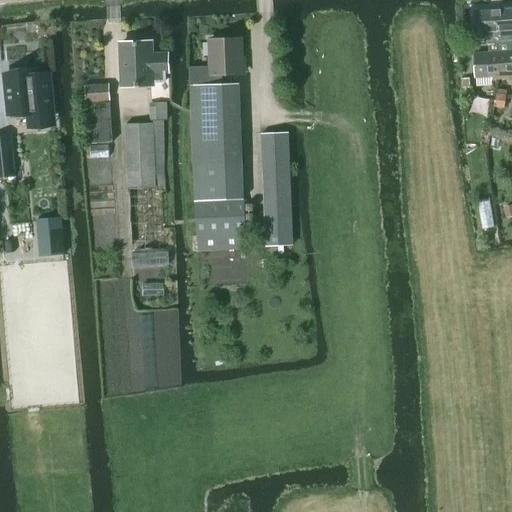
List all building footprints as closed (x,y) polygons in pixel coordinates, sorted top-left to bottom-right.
[(511,51),(510,52),(509,43),(511,43),(511,10),(496,12),(500,53),(497,53),(500,80),(511,79),(511,51)] [(500,53),(496,12),(475,13),(477,46),(488,45),(488,53),(474,54),(475,80),(491,79),(491,81),(500,80),(497,53),(500,53)] [(222,85),(222,76),(243,75),(241,40),(209,42),(210,67),(190,68),(191,87),(222,85)] [(151,55),(150,42),(121,43),(124,87),(154,86),(154,82),(165,82),(165,76),(170,75),(169,54),(151,55)] [(27,74),(6,76),(9,115),(28,113),(29,118),(54,116),(51,77),(38,78),(38,73),(27,74)] [(88,143),(112,142),(110,103),(109,85),(84,87),(88,143)] [(243,199),(239,85),(191,87),(195,201),(197,253),(247,250),(245,199),(243,199)] [(496,95),(494,108),(504,109),(506,96),(496,95)] [(163,131),(125,133),(128,197),(166,195),(163,131)] [(266,248),(292,247),(287,134),(261,135),(266,248)] [(0,178),(15,177),(11,137),(0,138),(0,178)] [(39,232),(32,232),(34,258),(64,256),(62,231),(60,231),(59,221),(38,223),(39,232)]
